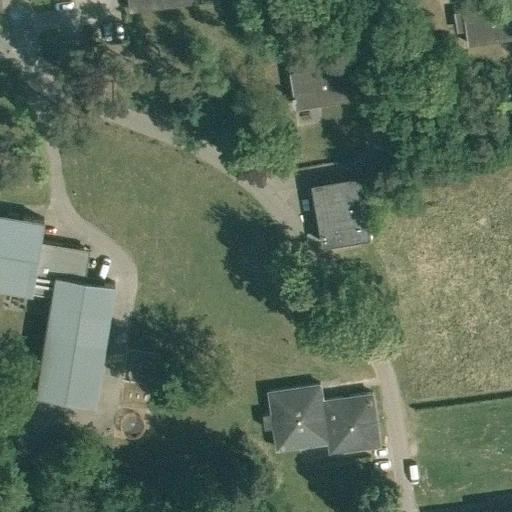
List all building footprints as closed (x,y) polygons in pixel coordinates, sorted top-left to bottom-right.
[(127,0),(129,8),(186,0),(127,0)] [(511,1),(462,9),(462,10),(453,11),(455,25),(464,23),(468,44),(511,36),(511,1)] [(10,39),(0,39),(1,65),(11,65),(10,39)] [(353,62),(348,63),(290,72),(296,106),(353,96),(350,76),(355,75),(353,62)] [(313,184),(323,243),(368,235),(357,176),(313,184)] [(36,393),(95,402),(114,282),(79,276),(83,247),(40,240),(43,218),(0,211),(0,284),(52,293),(36,393)] [(334,441),(335,451),(378,445),(371,393),(321,400),(319,384),(267,391),(270,413),(261,414),(263,429),(272,427),(275,449),(334,441)] [(511,511),(511,502),(501,504),(502,508),(487,510),(487,511),(511,511)]
